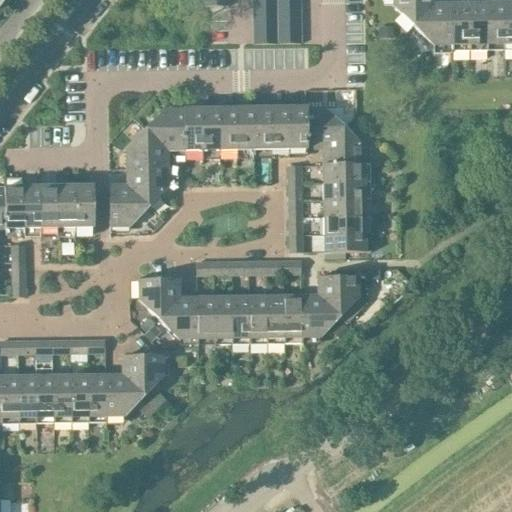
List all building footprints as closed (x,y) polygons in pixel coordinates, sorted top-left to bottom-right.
[(227,8),(227,0),(203,0),(203,8),(227,8)] [(277,11),(276,0),(253,1),(253,12),(277,11)] [(301,11),(300,0),(279,0),(276,0),(277,11),(301,11)] [(433,6),(433,0),(390,0),(391,8),(412,28),(433,6)] [(511,51),(511,4),(502,5),(503,52),(511,51)] [(486,52),(485,5),(468,6),(469,52),(486,52)] [(503,52),(502,5),(485,5),(486,52),(503,52)] [(451,53),(451,6),(433,6),(412,28),(431,48),(450,47),(450,53),(451,53)] [(469,52),(468,6),(451,6),(451,53),(469,52)] [(277,23),(277,11),(253,12),(254,24),(277,23)] [(301,23),(301,11),(277,11),(277,23),(301,23)] [(277,35),(277,23),(254,24),(254,36),(277,35)] [(302,35),(301,23),(277,23),(277,35),(302,35)] [(390,28),(377,28),(377,39),(390,39),(390,28)] [(407,33),(399,41),(407,49),(415,41),(407,33)] [(277,47),(277,35),(254,36),(254,47),(277,47)] [(302,46),(302,35),(277,35),(277,47),(302,46)] [(288,158),(287,110),(269,111),(270,158),(288,158)] [(305,157),(304,110),(287,110),(288,158),(305,157)] [(343,130),(322,110),(304,110),(305,157),(306,157),(306,152),(322,151),(343,130)] [(219,159),(218,111),(201,112),(202,159),(219,159)] [(236,158),(235,111),(218,111),(219,159),(236,158)] [(253,158),(253,111),(235,111),(236,158),(253,158)] [(270,158),(269,111),(253,111),(253,158),(270,158)] [(184,159),(184,112),(165,112),(145,133),(166,154),(183,154),(183,159),(184,159)] [(202,159),(201,112),(184,112),(184,159),(202,159)] [(368,168),(368,167),(363,167),(363,149),(343,130),(322,151),(322,168),(368,168)] [(166,154),(145,133),(125,154),(125,171),(167,170),(166,154)] [(368,185),(368,168),(322,168),(322,186),(368,185)] [(300,186),(300,169),(288,169),(288,186),(300,186)] [(147,209),(167,189),(167,170),(125,171),(125,188),(147,209)] [(369,202),(368,185),(322,186),(322,202),(369,202)] [(300,203),(300,186),(288,186),(288,203),(300,203)] [(74,235),(74,188),(56,189),(57,236),(74,235)] [(93,235),(92,188),(74,188),(74,235),(93,235)] [(147,209),(125,188),(108,188),(109,235),(110,235),(110,230),(128,229),(147,209)] [(23,236),(22,189),(5,190),(6,237),(23,236)] [(40,236),(39,189),(22,189),(23,236),(40,236)] [(57,236),(56,189),(39,189),(40,236),(57,236)] [(369,219),(369,202),(322,202),(322,220),(369,219)] [(301,220),(300,203),(288,203),(288,220),(301,220)] [(369,236),(369,219),(322,220),(323,237),(369,236)] [(301,237),(301,220),(288,220),(288,237),(301,237)] [(369,255),(369,236),(323,237),(323,256),(369,255)] [(301,255),(301,237),(288,237),(288,255),(301,255)] [(23,265),(23,248),(10,248),(11,266),(23,265)] [(229,277),(228,264),(212,265),(212,278),(229,277)] [(247,277),(246,264),(228,264),(229,277),(247,277)] [(265,277),(264,264),(246,264),(247,277),(265,277)] [(282,277),(281,264),(264,264),(265,277),(282,277)] [(299,277),(299,264),(281,264),(282,277),(299,277)] [(24,283),(23,265),(11,266),(11,283),(24,283)] [(212,278),(212,265),(195,265),(196,278),(212,278)] [(363,280),(316,281),(316,299),(338,320),(345,327),(366,305),(358,299),(358,283),(363,283),(363,280)] [(24,300),(24,283),(11,283),(11,301),(24,300)] [(179,300),(179,283),(132,284),(132,286),(137,286),(138,303),(158,322),(179,300)] [(230,346),(229,299),(212,300),(213,347),(230,346)] [(248,346),(247,299),(229,299),(230,346),(248,346)] [(266,346),(265,299),(247,299),(248,346),(266,346)] [(283,346),(282,299),(265,299),(266,346),(283,346)] [(301,346),(300,299),(282,299),(283,346),(301,346)] [(338,320),(316,299),(300,299),(301,346),(302,346),(302,340),(318,340),(338,320)] [(196,347),(196,300),(179,300),(158,322),(178,342),(195,342),(195,347),(196,347)] [(213,347),(212,300),(196,300),(196,347),(213,347)] [(340,324),(331,334),(340,343),(349,333),(340,324)] [(152,327),(143,337),(150,344),(159,334),(152,327)] [(52,357),(52,343),(34,344),(34,357),(52,357)] [(69,356),(69,343),(52,343),(52,357),(69,356)] [(87,356),(87,343),(69,343),(69,356),(87,356)] [(104,356),(103,343),(87,343),(87,356),(104,356)] [(0,357),(17,357),(16,344),(0,344),(0,357)] [(34,357),(34,344),(16,344),(17,357),(34,357)] [(511,381),(511,370),(504,358),(496,363),(509,384),(511,381)] [(167,360),(167,359),(121,360),(121,377),(143,399),(163,378),(163,360),(167,360)] [(143,399),(121,377),(104,378),(105,424),(105,419),(123,418),(143,399)] [(53,425),(52,378),(35,379),(35,425),(53,425)] [(70,425),(70,378),(52,378),(53,425),(70,425)] [(88,424),(87,378),(70,378),(70,425),(88,424)] [(105,424),(104,378),(87,378),(88,424),(105,424)] [(18,425),(17,379),(0,379),(1,426),(18,425)] [(35,425),(35,379),(17,379),(18,425),(35,425)] [(158,397),(150,404),(157,412),(165,405),(158,397)]
